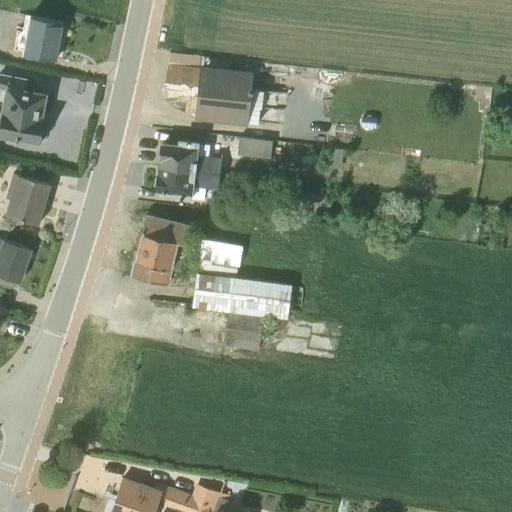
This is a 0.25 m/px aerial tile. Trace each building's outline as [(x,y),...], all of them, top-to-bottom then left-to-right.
[(16,31),(13,49),(21,50),(21,51),(54,58),(61,22),(24,16),(21,31),(16,31)] [(252,73),(201,67),(195,116),(257,123),(259,108),(260,108),(262,90),(247,88),(247,84),(251,84),(252,73)] [(26,77),(0,72),(0,89),(3,90),(0,106),(0,136),(15,139),(15,138),(41,142),(42,138),(45,138),(48,123),(44,122),(46,110),(43,109),(47,91),(24,87),(26,77)] [(238,137),(236,153),(269,157),(270,147),(283,148),(284,142),(238,137)] [(159,141),(156,165),(218,173),(219,165),(225,166),(226,159),(220,158),(222,144),(177,138),(176,143),(159,141)] [(329,147),(326,166),(339,168),(342,149),(329,147)] [(156,165),(154,189),(171,191),(171,196),(190,198),(190,197),(202,198),(204,187),(217,188),(218,173),(156,165)] [(49,182),(12,172),(5,196),(8,198),(4,213),(38,223),(49,182)] [(320,201),(322,187),(290,183),(288,198),(320,201)] [(141,231),(185,242),(187,236),(189,225),(146,214),(141,231)] [(141,231),(134,260),(130,275),(167,284),(172,266),(180,268),(185,242),(141,231)] [(0,283),(9,287),(15,280),(21,263),(25,264),(31,248),(0,236),(0,283)] [(238,266),(242,245),(200,237),(195,271),(235,276),(236,265),(238,266)] [(195,271),(191,305),(227,310),(263,314),(285,317),(290,283),(235,276),(195,271)] [(227,310),(221,344),(257,350),(263,314),(227,310)] [(184,511),(186,511),(214,511),(216,508),(223,510),(229,495),(210,489),(194,483),(190,494),(154,481),(151,488),(121,478),(118,485),(119,486),(116,495),(115,495),(113,499),(109,498),(106,491),(102,493),(102,494),(97,497),(101,504),(110,500),(112,501),(108,511),(153,511),(157,502),(160,502),(160,501),(160,503),(184,511)]
